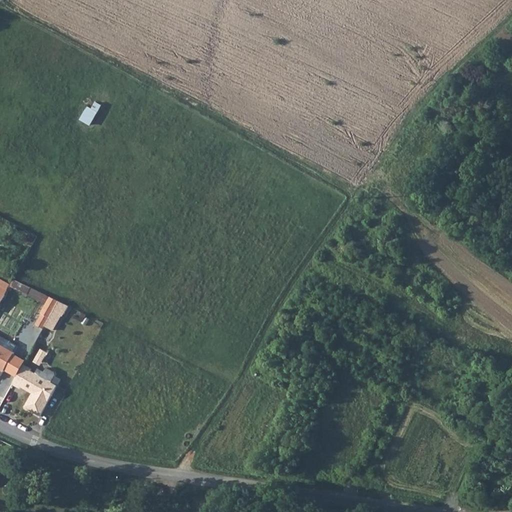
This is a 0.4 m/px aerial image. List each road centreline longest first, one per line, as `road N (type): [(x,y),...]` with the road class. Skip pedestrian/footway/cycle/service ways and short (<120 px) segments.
road 1 (track): [(24,0),(319,171),(334,201),(358,212),(434,196),(476,221),(493,249),(511,249)]
road 2 (residential): [(407,511),(112,468),(0,425)]
